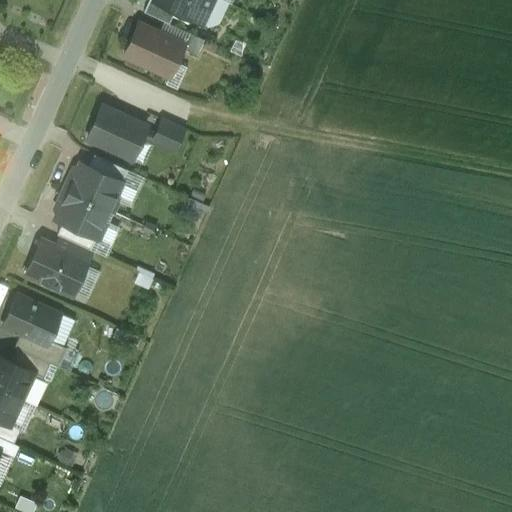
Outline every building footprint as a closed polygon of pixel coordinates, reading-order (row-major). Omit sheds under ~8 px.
[(174,10),(154,1),(154,0),(147,0),(142,12),(168,24),(174,10)] [(211,0),(154,0),(154,1),(174,10),(201,23),(211,0)] [(183,44),(138,23),(123,56),(168,76),(183,44)] [(203,40),(192,35),(184,50),(195,55),(203,40)] [(145,126),(101,106),(86,138),(130,158),(145,126)] [(182,130),(161,120),(151,142),(173,152),(182,130)] [(126,170),(93,155),(87,167),(120,182),(126,170)] [(87,167),(79,164),(73,177),(68,179),(63,189),(113,212),(119,197),(114,195),(120,182),(87,167)] [(113,212),(63,189),(58,200),(60,205),(54,218),(62,222),(95,237),(100,224),(106,227),(113,212)] [(95,237),(62,222),(56,234),(89,250),(95,237)] [(86,261),(39,240),(25,273),(71,294),(86,261)] [(59,315),(15,295),(1,324),(20,332),(45,344),(48,339),(59,315)] [(45,344),(20,332),(13,347),(16,348),(49,363),(57,367),(65,348),(48,339),(45,344)] [(49,363),(16,348),(10,362),(33,372),(33,373),(42,378),(49,363)] [(10,362),(0,357),(0,389),(21,399),(33,373),(33,372),(10,362)] [(21,399),(0,389),(0,421),(8,426),(9,425),(21,399)] [(8,426),(0,421),(0,437),(12,443),(19,429),(9,425),(8,426)] [(0,437),(0,448),(1,449),(0,451),(13,457),(18,446),(12,443),(0,437)] [(30,511),(34,502),(19,496),(14,505),(30,511)]
